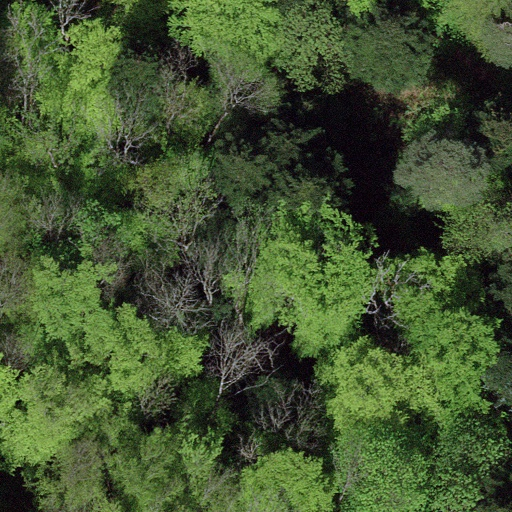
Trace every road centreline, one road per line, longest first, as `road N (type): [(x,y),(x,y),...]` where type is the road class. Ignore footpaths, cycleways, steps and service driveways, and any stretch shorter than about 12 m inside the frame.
road 1 (track): [(330,511),(265,398),(70,153),(0,90)]
road 2 (track): [(511,102),(412,4),(398,0)]
